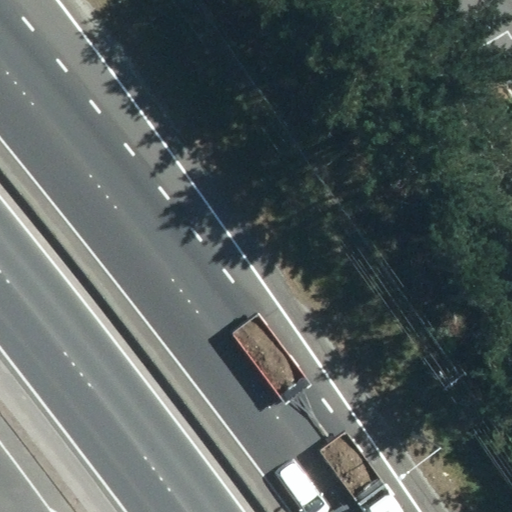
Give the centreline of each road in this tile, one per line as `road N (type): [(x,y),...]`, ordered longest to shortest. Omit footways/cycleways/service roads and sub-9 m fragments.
road 1 (motorway): [(40,113),(333,511)]
road 2 (motorway): [(177,511),(0,282)]
